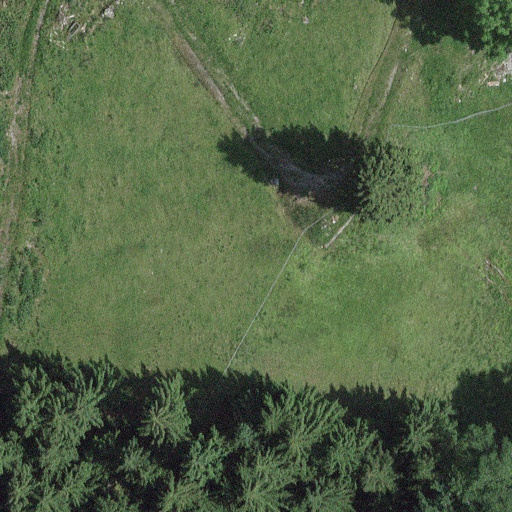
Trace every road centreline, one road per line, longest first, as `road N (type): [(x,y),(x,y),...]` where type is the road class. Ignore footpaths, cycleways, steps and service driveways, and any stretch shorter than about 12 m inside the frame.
road 1 (track): [(173,0),(235,104),(291,174),(318,189),(346,172),(425,0)]
road 2 (track): [(0,303),(19,190),(28,45),(46,0)]
